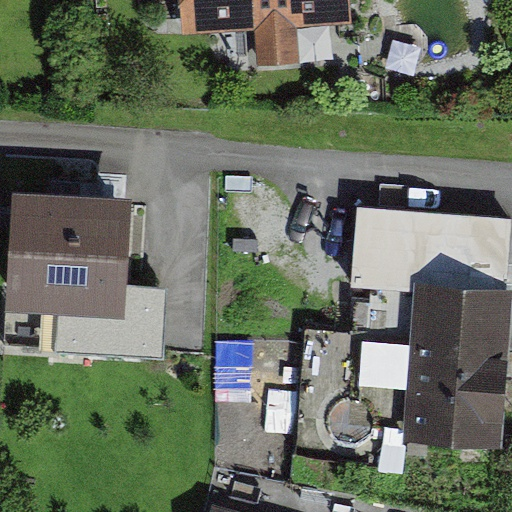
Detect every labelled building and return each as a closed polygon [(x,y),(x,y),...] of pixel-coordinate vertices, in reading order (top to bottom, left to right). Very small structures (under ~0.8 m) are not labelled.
[(348,0),(199,0),(201,23),(267,19),(270,58),(304,56),(301,17),(349,15),(348,0)] [(97,197),(132,199),(134,175),(98,173),(97,197)] [(97,197),(16,192),(9,301),(64,304),(126,308),(127,284),(132,199),(97,197)] [(511,214),(364,205),(359,281),(424,285),(511,290),(511,214)] [(169,318),(171,286),(127,284),(126,308),(64,304),(62,346),(167,352),(169,318)] [(511,324),(511,290),(424,285),(415,431),(505,437),(511,324)]
